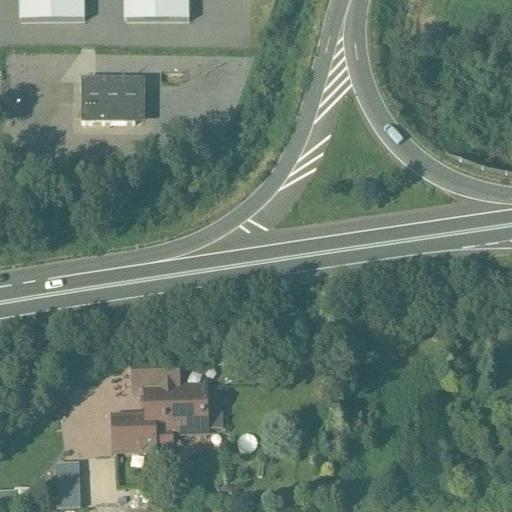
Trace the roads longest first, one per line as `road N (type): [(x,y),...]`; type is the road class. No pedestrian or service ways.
road 1 (trunk): [(0,318),(511,244)]
road 2 (trunk): [(511,226),(106,283)]
road 3 (trunk): [(344,0),(304,144),(268,198),(207,243),(106,283)]
road 4 (trunk): [(511,196),(464,185),(398,133),(367,67),(368,0)]
